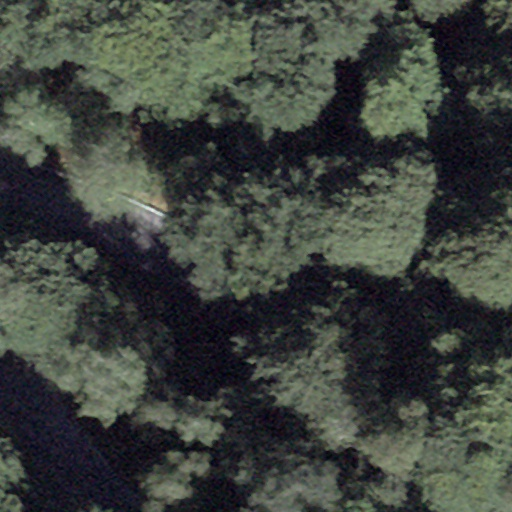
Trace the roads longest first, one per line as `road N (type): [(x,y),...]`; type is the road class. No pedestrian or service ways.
road 1 (tertiary): [(0,186),(263,269),(511,333)]
road 2 (tertiary): [(105,511),(0,387)]
